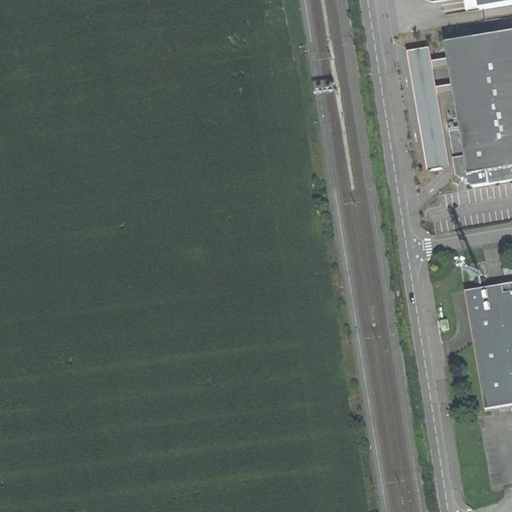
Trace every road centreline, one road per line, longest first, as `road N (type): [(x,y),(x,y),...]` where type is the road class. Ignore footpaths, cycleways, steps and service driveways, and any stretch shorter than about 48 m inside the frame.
road 1 (unclassified): [(414,255),(455,511)]
road 2 (unclassified): [(373,0),(414,255)]
